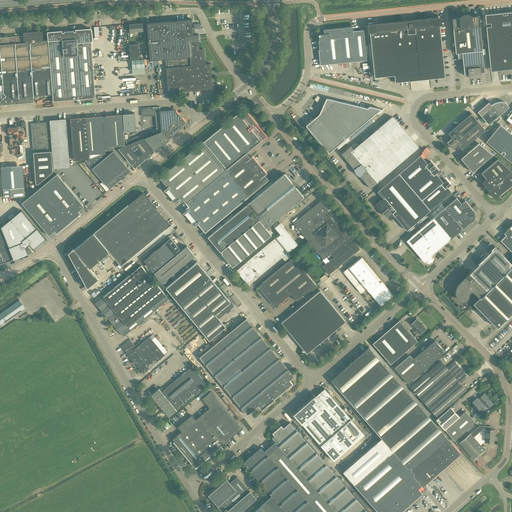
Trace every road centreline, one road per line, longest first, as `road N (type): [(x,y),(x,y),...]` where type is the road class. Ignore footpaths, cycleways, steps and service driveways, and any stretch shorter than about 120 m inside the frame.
road 1 (unclassified): [(271,117),(307,78),(306,31),(320,18),(502,0)]
road 2 (unclassified): [(193,488),(52,248)]
road 3 (unclassified): [(314,381),(142,173)]
road 4 (unclassified): [(235,73),(190,10),(0,26)]
road 5 (unclassified): [(420,287),(271,117)]
road 6 (unclassified): [(0,116),(167,102),(201,123)]
road 7 (unclassified): [(509,438),(500,374),(420,287)]
road 8 (unclassified): [(193,488),(314,381)]
road 9 (unclassified): [(495,217),(415,122),(416,104)]
road 10 (unclassified): [(314,381),(420,287)]
